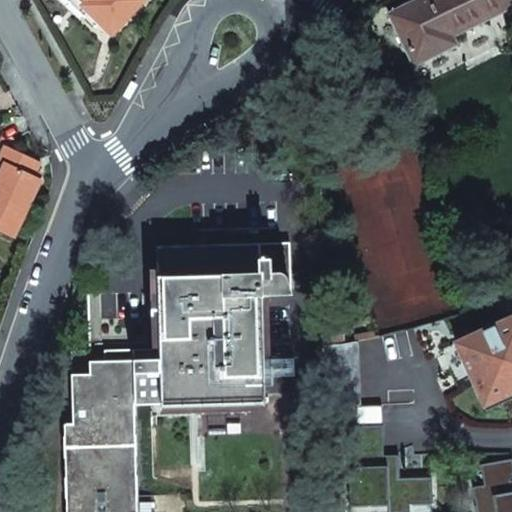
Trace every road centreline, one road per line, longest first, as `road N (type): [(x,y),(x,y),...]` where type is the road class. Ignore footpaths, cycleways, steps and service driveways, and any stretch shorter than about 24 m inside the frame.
road 1 (residential): [(101,176),(149,123),(223,91),(326,0)]
road 2 (residential): [(0,436),(63,250),(101,176)]
road 3 (residential): [(101,176),(0,8)]
